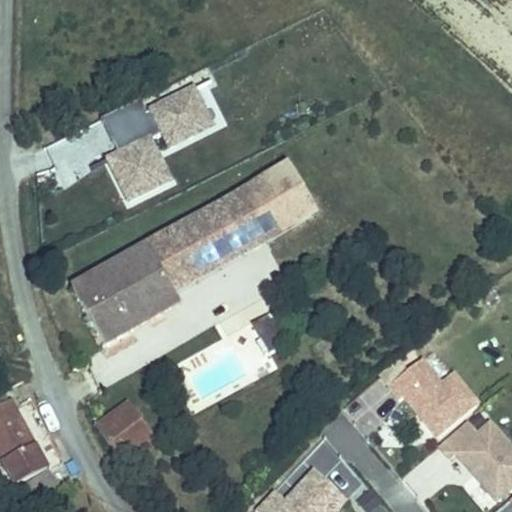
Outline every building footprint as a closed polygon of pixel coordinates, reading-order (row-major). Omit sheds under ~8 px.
[(144,101),(100,124),(114,150),(123,145),(128,155),(119,160),(109,165),(131,206),(171,185),(150,145),(164,138),(171,151),(193,139),(186,126),(205,116),(193,93),(151,115),(144,101)] [(212,130),(205,116),(186,126),(193,139),(212,130)] [(128,155),(123,145),(114,150),(119,160),(128,155)] [(97,275),(68,292),(103,348),(181,302),(175,293),(312,211),(283,164),(97,275)] [(271,312),(252,323),(271,351),(289,340),(271,312)] [(391,388),(410,372),(399,360),(380,376),(391,388)] [(437,439),(477,405),(454,377),(442,387),(422,362),(410,372),(391,388),(389,389),(400,403),(404,399),(437,439)] [(128,401),(97,424),(125,460),(155,438),(128,401)] [(13,403),(0,410),(0,453),(16,482),(48,464),(13,403)] [(511,488),(511,451),(490,425),(477,436),(466,423),(438,448),(449,461),(455,455),(473,476),(479,477),(483,482),(483,487),(496,503),(511,488)] [(48,511),(68,489),(50,472),(29,493),(48,511)] [(336,511),(346,502),(315,472),(286,503),(274,492),(255,511),(336,511)]
